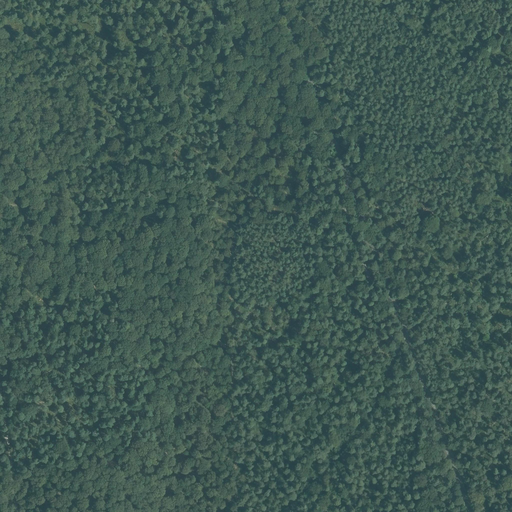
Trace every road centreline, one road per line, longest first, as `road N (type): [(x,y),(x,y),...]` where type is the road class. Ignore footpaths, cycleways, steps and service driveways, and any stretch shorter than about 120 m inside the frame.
road 1 (tertiary): [(469,511),(279,0)]
road 2 (track): [(230,511),(219,220),(192,211),(0,200)]
road 3 (track): [(511,174),(461,249),(468,267),(511,283)]
